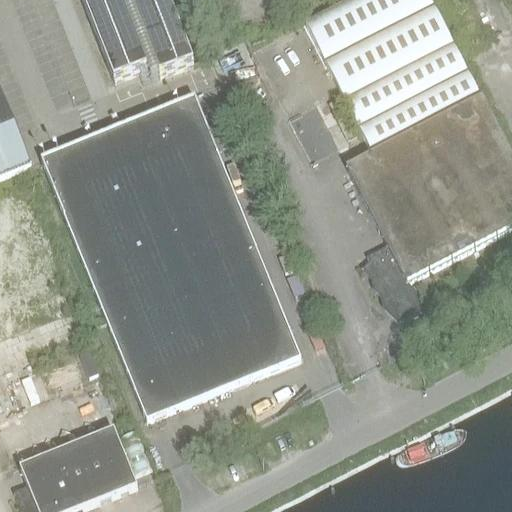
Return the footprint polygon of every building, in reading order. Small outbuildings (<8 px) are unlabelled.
[(80,0),(114,86),(147,73),(152,84),(193,68),(166,0),(80,0)] [(354,0),(303,27),(370,154),(373,160),(482,104),(428,0),(354,0)] [(0,183),(27,174),(0,96),(0,183)] [(300,364),(247,234),(194,103),(41,165),(147,427),(300,364)] [(373,160),(346,174),(386,252),(366,262),(370,270),(366,274),(360,268),(359,269),(372,283),(375,293),(382,301),(384,312),(399,328),(418,318),(413,296),(406,289),(511,234),(511,160),(482,104),(373,160)] [(312,164),(331,155),(324,140),(317,143),(304,115),(292,121),(312,164)] [(64,363),(72,386),(99,376),(91,353),(64,363)] [(29,490),(18,495),(23,511),(84,511),(85,511),(139,491),(118,433),(21,469),(29,490)] [(121,439),(127,456),(129,455),(137,477),(154,471),(140,433),(121,439)]
